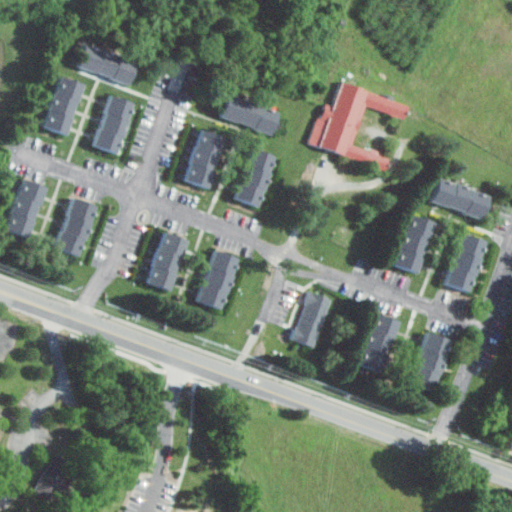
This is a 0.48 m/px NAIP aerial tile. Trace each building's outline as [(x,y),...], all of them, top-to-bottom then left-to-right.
[(82,43),(74,66),(127,83),(135,60),(82,43)] [(80,83),(55,75),(40,128),(64,135),(80,83)] [(401,117),(406,103),(337,82),(329,106),(321,103),(308,145),(383,168),(387,155),(351,144),(363,105),(401,117)] [(90,146),(114,153),(130,102),(106,94),(90,146)] [(269,133),(276,110),(224,94),(217,117),(269,133)] [(204,188),(221,136),(197,128),(180,180),(204,188)] [(231,200),(256,207),(272,155),(247,147),(231,200)] [(25,237),(42,186),(18,179),(1,229),(25,237)] [(486,193),(433,179),(427,202),(480,216),(486,193)] [(75,256),(92,206),(69,198),(52,248),(75,256)] [(413,272),(432,222),(409,213),(390,264),(413,272)] [(184,240),(159,231),(143,283),(167,291),(184,240)] [(443,284),(466,291),(483,240),(459,233),(443,284)] [(193,301),(217,310),(235,259),(211,251),(193,301)] [(291,340),(314,347),(329,298),(306,291),(291,340)] [(394,320),(370,312),(354,365),(378,372),(394,320)] [(430,391),(446,339),(422,332),(407,384),(430,391)] [(64,488),(77,463),(54,452),(34,490),(54,500),(61,487),(64,488)]
